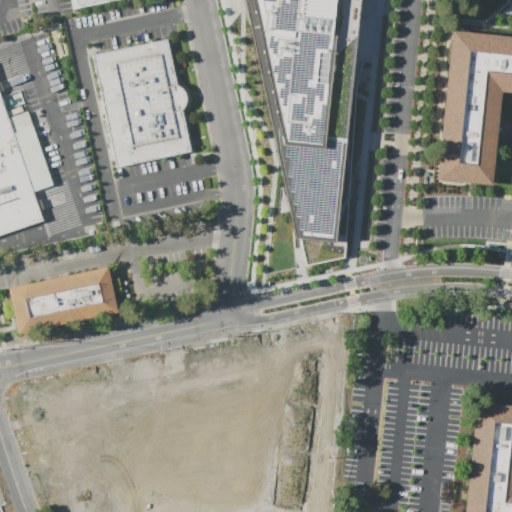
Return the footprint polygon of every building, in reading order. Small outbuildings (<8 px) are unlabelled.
[(69,0),(72,11),(124,0),(69,0)] [(366,0),(345,255),(305,265),(244,0),(366,0)] [(435,180),(451,32),(511,38),(511,93),(501,92),(491,186),(435,180)] [(91,55),(166,38),(176,84),(180,86),(183,88),(185,91),(186,95),(186,98),(186,101),(185,105),(183,107),(181,109),(191,152),(116,169),(91,55)] [(0,94),(43,220),(0,234),(0,94)] [(70,113),(73,143),(68,144),(64,113),(70,113)] [(77,155),(81,154),(86,170),(82,171),(77,155)] [(84,155),(89,154),(93,170),(88,171),(84,155)] [(80,239),(77,223),(101,218),(105,233),(80,239)] [(7,289),(107,267),(117,313),(17,335),(7,289)] [(274,502),(305,505),(311,441),(316,441),(320,405),(316,404),(321,353),(288,350),(274,502)] [(259,511),(268,394),(218,391),(218,397),(210,397),(209,404),(167,401),(159,504),(259,511)] [(511,511),(464,511),(476,402),(511,405),(511,511)]
